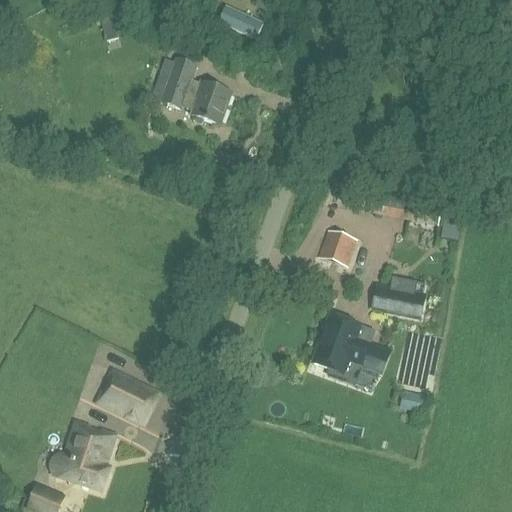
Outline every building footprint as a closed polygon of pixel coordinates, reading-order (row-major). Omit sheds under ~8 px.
[(259,39),(264,28),(227,13),(223,23),(259,39)] [(112,51),(123,49),(120,38),(119,39),(111,14),(101,16),(112,51)] [(165,61),(154,94),(166,98),(164,105),(181,111),(183,108),(195,112),(193,117),(222,127),(233,94),(203,84),(202,86),(193,83),(198,67),(179,61),(177,66),(165,61)] [(381,204),(379,217),(378,218),(438,226),(441,211),(381,204)] [(435,240),(436,229),(411,227),(410,238),(435,240)] [(349,268),(358,241),(329,232),(320,259),(349,268)] [(428,249),(413,257),(422,274),(437,266),(428,249)] [(376,310),(404,316),(420,319),(423,297),(380,290),(376,310)] [(363,367),(370,346),(358,342),(362,329),(332,318),(315,365),(344,376),(349,362),(363,367)] [(145,426),(160,395),(114,372),(99,404),(145,426)] [(411,397),(405,412),(422,420),(429,405),(411,397)] [(106,469),(116,437),(78,425),(67,458),(62,458),(61,458),(59,459),(57,460),(56,461),(54,463),(54,465),(54,467),(54,470),(54,473),(57,478),(103,493),(110,470),(106,469)] [(31,511),(61,511),(67,497),(38,486),(28,511),(31,511)]
